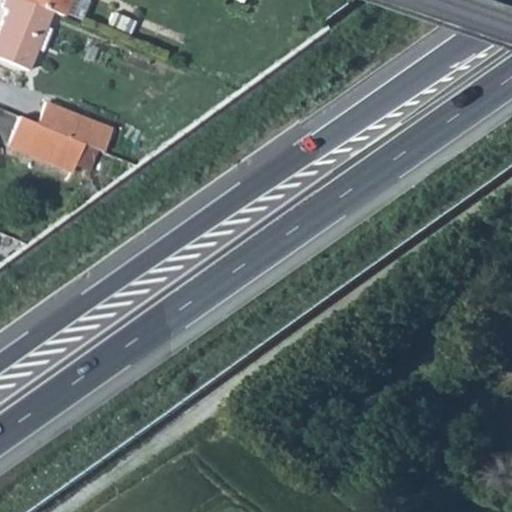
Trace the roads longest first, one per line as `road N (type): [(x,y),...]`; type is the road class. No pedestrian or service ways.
road 1 (trunk): [(511,21),(0,380)]
road 2 (trunk): [(0,435),(511,86)]
road 3 (track): [(511,192),(50,511)]
